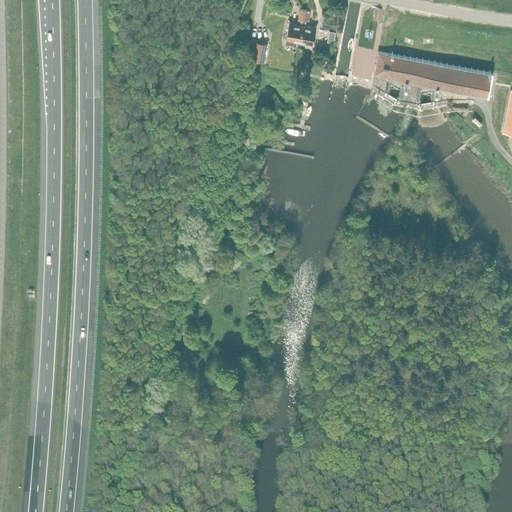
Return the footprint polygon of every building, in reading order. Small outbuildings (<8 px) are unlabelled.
[(367,6),(367,14),(375,14),(375,6),(367,6)] [(300,41),(306,10),(301,9),(299,18),(301,19),(300,25),(289,23),(286,38),(287,38),(287,42),(288,43),(293,44),(294,43),(295,40),(300,41)] [(306,10),(300,41),(314,44),(317,27),(306,26),(307,20),(309,20),(311,11),(306,10)] [(323,27),(336,29),(338,19),(324,17),(323,27)] [(251,59),(264,61),(267,43),(254,41),(251,59)] [(376,73),(488,94),(492,73),(379,53),(376,73)] [(503,132),(511,133),(511,89),(511,90),(503,132)]
